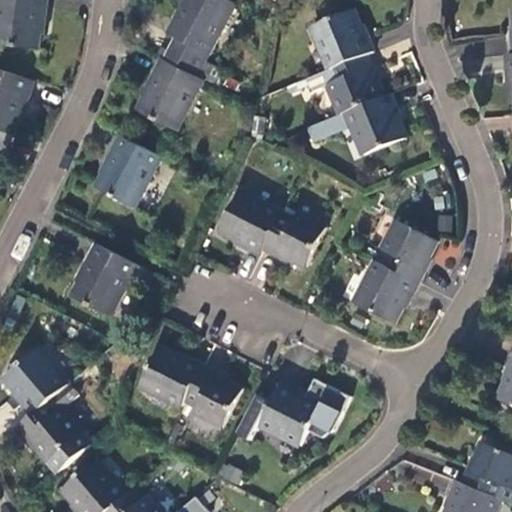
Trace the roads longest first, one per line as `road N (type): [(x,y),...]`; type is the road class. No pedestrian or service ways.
road 1 (residential): [(428,0),(430,43),(488,210),(476,281),(418,383)]
road 2 (residential): [(0,262),(81,101),(104,0)]
road 3 (residential): [(216,298),(243,300),(418,383)]
road 4 (residential): [(418,383),(373,454),(298,511)]
